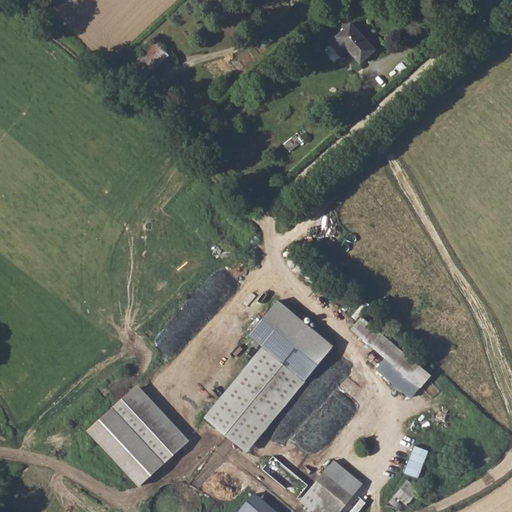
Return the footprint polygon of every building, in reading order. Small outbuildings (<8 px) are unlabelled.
[(348,16),(333,30),(358,57),(373,43),(348,16)] [(148,75),(170,55),(158,41),(135,61),(148,75)] [(291,150),(305,139),(299,132),(285,143),(291,150)] [(377,286),(368,296),(378,305),(387,295),(377,286)] [(206,418),(248,452),(335,346),(280,300),(251,336),(263,346),(206,418)] [(433,375),(363,317),(352,330),(422,388),(433,375)] [(191,441),(139,385),(88,431),(141,488),(191,441)] [(335,460),(301,502),(313,511),(341,511),(364,484),(335,460)] [(390,503),(402,511),(419,487),(407,479),(390,503)] [(279,511),(253,491),(236,511),(279,511)]
